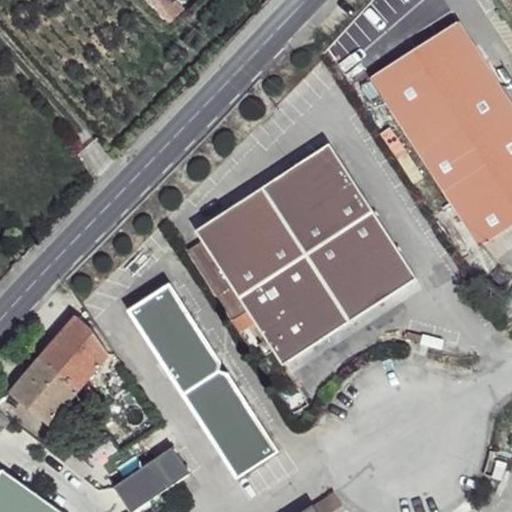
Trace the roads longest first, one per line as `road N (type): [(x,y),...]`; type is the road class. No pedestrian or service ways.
road 1 (primary): [(0,320),(302,0)]
road 2 (unclassified): [(397,440),(511,365)]
